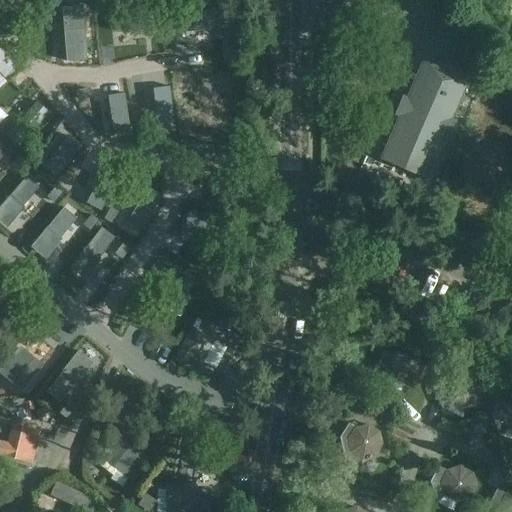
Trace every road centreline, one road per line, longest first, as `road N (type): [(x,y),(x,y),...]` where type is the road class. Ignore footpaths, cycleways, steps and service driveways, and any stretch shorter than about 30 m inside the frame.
road 1 (unclassified): [(266,511),(290,304),(291,196)]
road 2 (unclassified): [(511,295),(291,196)]
road 3 (unclassified): [(291,196),(288,0)]
